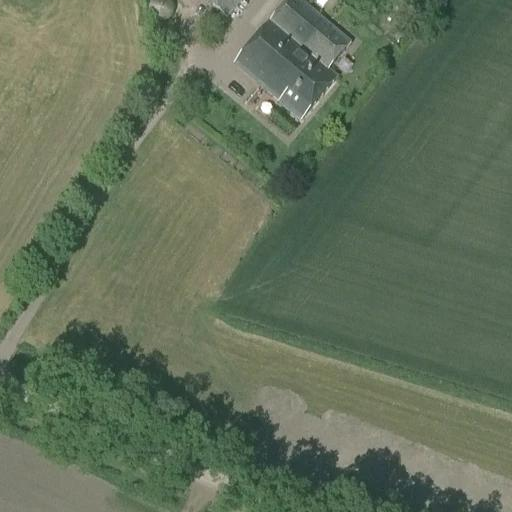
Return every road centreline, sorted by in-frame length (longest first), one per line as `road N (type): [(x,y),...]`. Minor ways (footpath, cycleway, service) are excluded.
road 1 (unknown): [(0,370),(27,289),(195,47)]
road 2 (unclassified): [(286,511),(0,382)]
